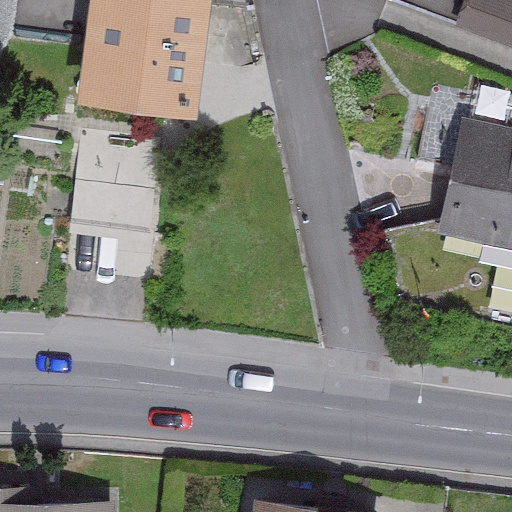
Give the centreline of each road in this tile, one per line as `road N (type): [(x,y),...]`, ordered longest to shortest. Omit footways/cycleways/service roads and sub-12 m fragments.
road 1 (residential): [(283,0),(371,422)]
road 2 (secondary): [(0,375),(371,422)]
road 3 (residential): [(511,55),(353,0)]
road 4 (secondary): [(371,422),(511,438)]
